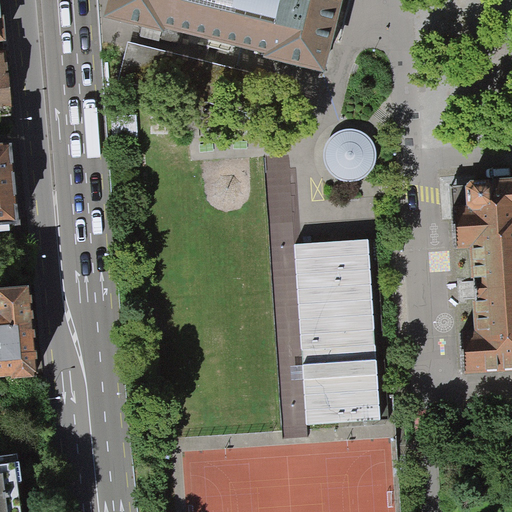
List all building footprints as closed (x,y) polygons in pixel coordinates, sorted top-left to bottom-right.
[(110,0),(104,24),(118,28),(165,40),(167,34),(265,59),(264,64),(326,79),(345,0),(110,0)] [(265,76),(129,43),(121,79),(257,112),(265,76)] [(5,59),(0,58),(0,126),(10,126),(5,59)] [(377,147),(373,140),(367,134),(359,130),(350,129),(342,131),(334,135),(328,142),(325,150),(325,159),(328,168),(333,175),(341,180),(349,182),(358,181),(366,178),(372,172),(376,164),(378,156),(377,147)] [(12,142),(0,143),(0,225),(20,224),(12,142)] [(462,335),(465,376),(511,372),(511,186),(467,189),(468,208),(456,209),(458,249),(470,249),(473,291),(476,334),(462,335)] [(370,242),(294,247),(303,373),(307,425),(382,420),(370,242)] [(0,376),(11,375),(12,379),(39,376),(29,286),(0,289),(0,376)] [(0,511),(21,511),(14,457),(0,459),(0,511)]
